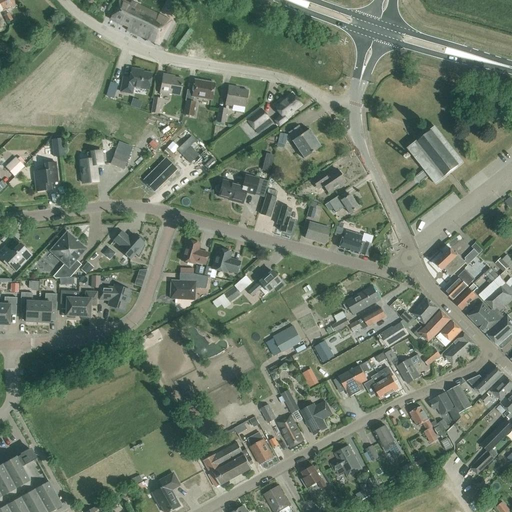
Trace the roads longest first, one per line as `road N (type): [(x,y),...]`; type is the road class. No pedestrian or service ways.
road 1 (unclassified): [(199,511),(493,352)]
road 2 (residential): [(354,103),(326,101),(276,75),(143,49),(62,0)]
road 3 (unclassified): [(411,255),(383,271),(173,214)]
road 4 (unclassified): [(8,342),(70,339),(133,319),(173,214)]
road 5 (unclassified): [(173,214),(118,205),(0,218)]
road 6 (tertiary): [(411,255),(361,149),(354,103)]
road 7 (primary): [(383,38),(511,71)]
road 8 (primary): [(511,63),(387,26)]
road 9 (tertiary): [(493,352),(428,285),(411,255)]
